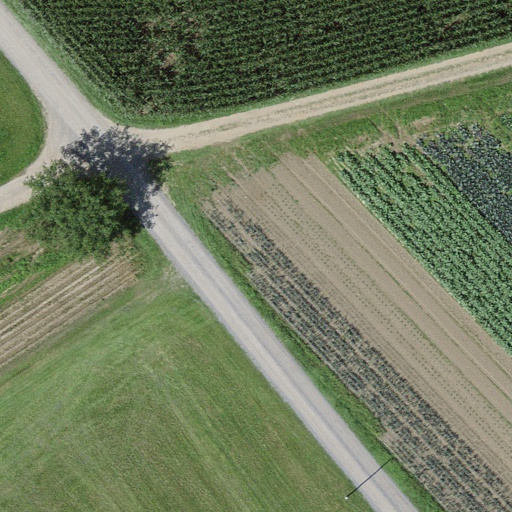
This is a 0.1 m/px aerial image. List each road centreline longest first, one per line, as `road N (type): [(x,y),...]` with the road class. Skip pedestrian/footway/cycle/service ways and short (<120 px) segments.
road 1 (track): [(0,25),(400,511)]
road 2 (track): [(0,200),(105,157),(511,55)]
